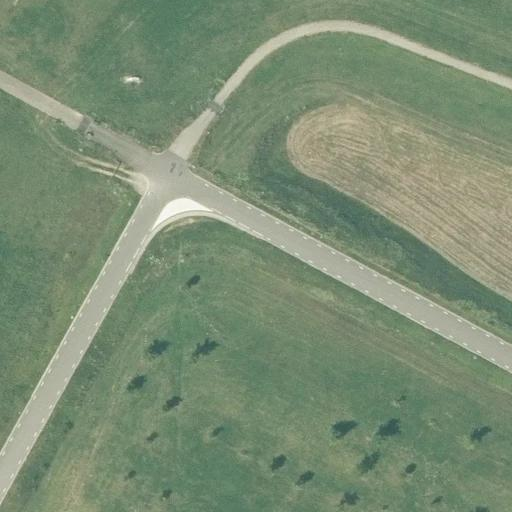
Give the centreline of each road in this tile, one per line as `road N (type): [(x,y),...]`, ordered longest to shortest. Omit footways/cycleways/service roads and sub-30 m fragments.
road 1 (unclassified): [(511,363),(167,176)]
road 2 (unclassified): [(0,479),(167,176)]
